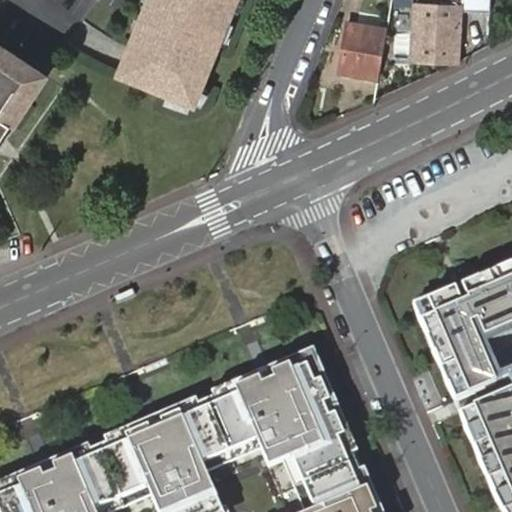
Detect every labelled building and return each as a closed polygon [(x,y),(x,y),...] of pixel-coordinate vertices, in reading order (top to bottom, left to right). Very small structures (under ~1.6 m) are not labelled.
[(233,0),(146,0),(123,58),(186,85),(202,77),(233,0)] [(434,0),(435,2),(417,1),(413,58),(457,61),(460,9),(491,11),(491,0),(434,0)] [(340,73),(378,80),(387,28),(349,21),(340,73)] [(0,139),(43,74),(0,45),(0,139)] [(456,403),(459,401),(420,310),(511,270),(511,266),(415,307),(456,403)] [(511,511),(511,270),(420,310),(459,401),(456,403),(500,505),(503,511),(511,511)] [(46,470),(0,489),(0,511),(95,511),(148,489),(152,498),(158,511),(221,511),(223,511),(206,472),(203,465),(259,442),(261,449),(270,469),(293,459),(315,511),(377,511),(311,358),(270,375),(154,424),(46,470)] [(259,442),(203,465),(206,472),(261,449),(259,442)] [(95,511),(118,511),(152,498),(148,489),(95,511)]
